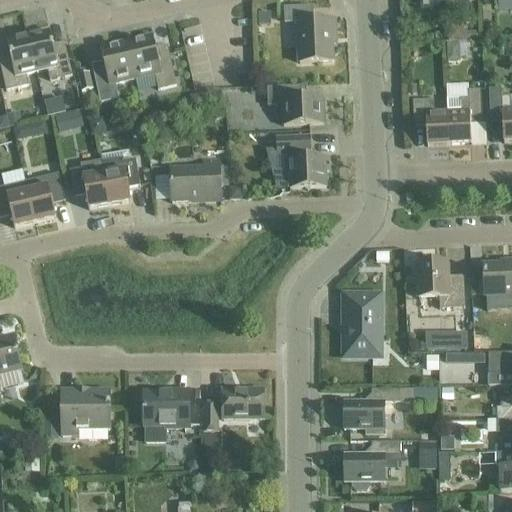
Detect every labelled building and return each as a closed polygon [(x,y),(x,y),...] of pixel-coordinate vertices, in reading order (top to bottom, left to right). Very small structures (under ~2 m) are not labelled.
[(331,36),(335,36),(334,21),(313,22),(312,8),(284,9),(285,24),(298,24),(300,65),(332,63),(331,36)] [(271,14),(258,15),(259,27),(271,26),(271,14)] [(28,37),(37,74),(47,71),(50,83),(72,77),(66,50),(54,53),(50,32),(28,37)] [(37,74),(28,37),(7,42),(12,63),(0,66),(6,93),(29,88),(26,76),(37,74)] [(153,37),(126,43),(135,81),(155,77),(158,92),(177,87),(169,56),(158,58),(156,50),(153,37)] [(105,71),(93,73),(101,105),(119,101),(116,86),(135,81),(126,43),(100,49),(103,62),(105,71)] [(466,44),(448,45),(449,64),(456,64),(460,59),(467,59),(466,44)] [(485,72),(485,81),(505,80),(504,71),(485,72)] [(89,74),(78,77),(82,93),(93,90),(89,74)] [(468,86),(446,87),(447,101),(448,113),(449,147),(471,146),(471,126),(482,125),(481,91),(468,92),(468,86)] [(418,96),(418,87),(408,87),(408,96),(418,96)] [(299,88),(267,89),(268,108),(283,107),(284,128),(323,126),(322,99),(300,100),(299,88)] [(511,144),(511,110),(510,98),(501,98),(501,90),(489,91),(490,125),(502,124),(503,145),(511,144)] [(204,94),(193,97),(196,110),(207,107),(204,94)] [(214,96),(215,107),(224,105),(222,94),(214,96)] [(62,100),(46,104),(49,118),(66,114),(62,100)] [(449,147),(448,113),(434,114),(434,102),(413,103),(414,129),(426,128),(427,148),(449,147)] [(224,110),(215,112),(216,120),(225,119),(224,110)] [(22,125),(20,114),(8,117),(10,128),(22,125)] [(67,117),(57,119),(60,134),(70,131),(67,117)] [(0,120),(0,131),(9,129),(7,119),(0,120)] [(103,120),(89,122),(91,136),(105,133),(103,120)] [(22,129),(13,131),(16,144),(20,143),(24,136),(22,129)] [(156,140),(155,144),(157,148),(161,149),(167,147),(171,145),(172,141),(170,138),(166,137),(162,137),(160,138),(156,140)] [(325,173),(329,173),(329,158),(316,159),(311,154),(311,139),(276,140),(277,155),(288,154),(290,191),(305,190),(308,193),(311,190),(326,189),(325,173)] [(101,158),(102,162),(104,175),(110,208),(131,204),(129,190),(141,188),(136,160),(129,162),(128,154),(101,158)] [(171,170),(172,205),(221,203),(220,161),(203,162),(204,169),(171,170)] [(110,208),(104,175),(102,162),(81,166),(81,170),(70,172),(74,200),(86,198),(89,212),(110,208)] [(25,183),(35,225),(56,220),(53,206),(65,204),(58,176),(25,183)] [(35,225),(25,183),(0,190),(0,220),(11,218),(14,230),(35,225)] [(242,190),(229,190),(229,202),(242,202),(242,190)] [(389,254),(376,254),(376,263),(389,263),(389,254)] [(511,264),(484,266),(485,299),(511,297),(511,261),(511,262),(511,264)] [(447,265),(417,266),(419,300),(439,299),(440,311),(465,310),(464,278),(448,279),(447,265)] [(377,342),(381,342),(381,297),(347,297),(347,312),(344,312),(344,360),(377,360),(377,342)] [(466,334),(451,334),(451,351),(467,351),(466,334)] [(0,386),(1,390),(23,385),(20,372),(21,371),(13,338),(0,341),(0,386)] [(487,338),(476,339),(478,351),(489,350),(487,338)] [(511,354),(489,355),(489,388),(511,388),(511,354)] [(484,355),(448,355),(448,364),(484,364),(484,355)] [(438,357),(429,357),(429,369),(438,369),(438,357)] [(222,422),(264,422),(264,391),(222,392),(222,422)] [(372,404),(344,404),(344,432),(366,432),(366,438),(384,438),(384,432),(384,405),(400,405),(413,405),(437,405),(437,391),(413,391),(400,391),(372,391),(372,404)] [(453,402),(453,391),(442,391),(442,402),(453,402)] [(78,432),(110,432),(110,392),(62,393),(62,438),(78,438),(78,432)] [(169,395),(144,395),(144,429),(146,429),(146,442),(166,442),(166,432),(190,431),(190,392),(169,392),(169,395)] [(511,400),(501,400),(501,409),(497,409),(497,421),(494,421),(494,422),(511,421),(511,400)] [(205,434),(218,434),(218,406),(204,406),(204,434),(205,434)] [(58,420),(44,420),(44,441),(58,441),(58,420)] [(500,434),(500,455),(511,455),(511,421),(497,422),(497,434),(500,434)] [(218,434),(205,434),(205,452),(218,452),(218,434)] [(454,438),(441,438),(441,452),(454,452),(454,438)] [(14,442),(0,441),(0,453),(14,454),(14,442)] [(372,456),(345,457),(345,485),(352,485),(352,489),(356,493),(366,493),(370,489),(370,484),(385,484),(385,471),(400,471),(401,457),(401,444),(372,444),(372,456)] [(436,444),(420,444),(420,458),(436,458),(436,444)] [(450,455),(439,455),(439,469),(450,469),(450,455)] [(511,455),(500,455),(495,455),(495,467),(500,467),(500,494),(511,493),(511,455)] [(194,461),(188,465),(190,473),(198,473),(201,466),(194,461)] [(39,463),(24,463),(24,476),(39,475),(39,463)] [(488,500),(478,500),(478,511),(488,510),(488,511),(511,511),(511,497),(488,498),(488,500)] [(437,511),(437,503),(412,504),(412,511),(437,511)]
